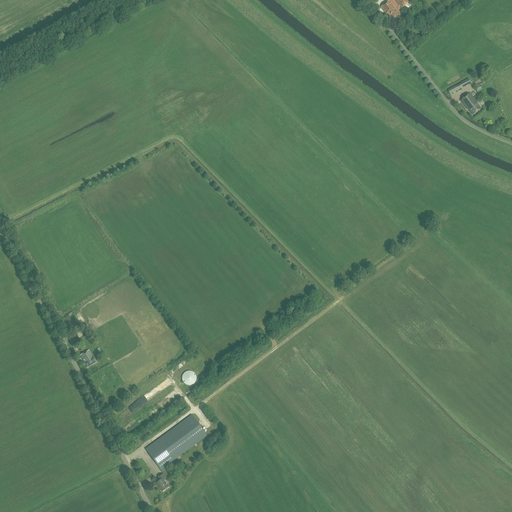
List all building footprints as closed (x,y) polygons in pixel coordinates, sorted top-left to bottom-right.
[(391,22),(401,14),(398,11),(410,2),(408,0),(390,0),(381,8),(386,14),(385,15),(391,22)] [(442,76),(446,69),(441,66),(437,74),(442,76)] [(450,94),(471,83),(469,78),(461,82),(461,83),(448,90),(450,94)] [(481,109),(477,103),(478,102),(470,93),(461,101),(467,109),(468,109),(473,115),(481,109)] [(93,358),(89,350),(81,355),(85,362),(84,363),(87,368),(97,362),(94,357),(93,358)] [(196,377),(196,376),(196,374),(195,373),(194,372),(193,371),(192,371),(191,371),(190,371),(189,371),(188,371),(186,372),(185,373),(185,374),(184,375),(184,376),(184,377),(184,379),(184,380),(185,381),(186,382),(187,383),(188,383),(189,383),(190,383),(191,383),(192,383),(193,383),(194,382),(195,381),(196,380),(196,377)] [(150,394),(130,407),(134,413),(155,399),(154,398),(161,393),(157,388),(150,393),(150,394)] [(162,472),(171,466),(169,464),(207,435),(192,415),(145,449),(160,470),(162,472)] [(162,492),(168,487),(163,480),(166,478),(164,474),(158,478),(160,480),(155,484),(158,488),(159,487),(162,492)]
